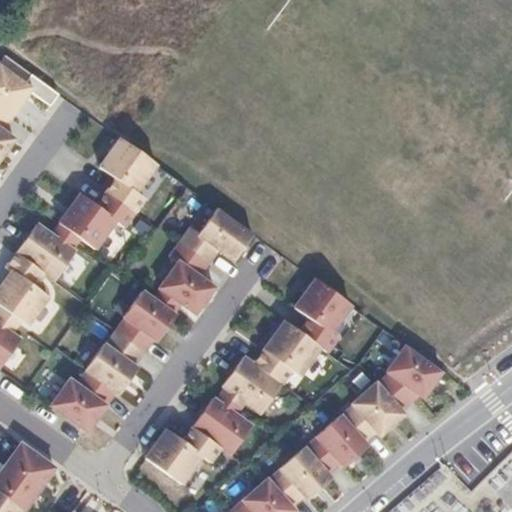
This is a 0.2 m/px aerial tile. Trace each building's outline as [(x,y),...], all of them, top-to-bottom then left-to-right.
[(0,64),(0,109),(11,117),(29,92),(48,106),(57,93),(31,74),(25,82),(0,64)] [(11,117),(0,109),(0,160),(15,140),(2,131),(11,117)] [(156,165),(118,138),(98,166),(114,178),(103,192),(132,213),(142,198),(135,193),(156,165)] [(122,227),(132,213),(103,192),(94,204),(78,193),(57,222),(95,250),(115,222),(122,227)] [(188,228),(178,242),(207,264),(217,250),(233,262),(252,235),(216,209),(198,235),(188,228)] [(54,282),(75,252),(34,223),(13,252),(54,282)] [(197,277),(207,264),(178,242),(167,257),(176,264),(158,289),(194,315),(213,289),(197,277)] [(39,277),(10,256),(3,267),(8,271),(0,282),(0,307),(26,327),(46,299),(31,288),(39,277)] [(328,335),(349,306),(313,280),(293,309),(308,320),(299,334),(318,348),(325,353),(335,340),(328,335)] [(123,319),(114,332),(143,353),(153,339),(156,342),(175,316),(139,292),(121,318),(123,319)] [(298,376),(318,348),(299,334),(283,322),(262,350),(252,343),(242,357),(269,377),(279,362),(298,376)] [(0,326),(0,350),(7,356),(18,340),(0,326)] [(83,370),(85,371),(115,392),(118,395),(137,369),(133,366),(143,353),(114,332),(103,346),(101,345),(83,370)] [(421,398),(439,373),(404,347),(385,372),(387,374),(375,385),(399,411),(417,396),(421,398)] [(269,377),(242,357),(221,386),(262,415),(283,387),(269,377)] [(68,379),(58,393),(95,420),(115,392),(85,371),(76,384),(68,379)] [(339,417),(362,443),(375,432),(378,436),(402,415),(399,411),(375,385),(374,383),(350,405),(351,406),(339,417)] [(58,393),(49,405),(86,432),(95,420),(58,393)] [(212,398),(191,428),(217,447),(232,457),(253,428),(212,398)] [(303,449),(326,475),(339,464),(342,468),(366,447),(362,443),(339,417),(338,416),(314,437),(315,438),(303,449)] [(217,447),(191,428),(181,441),(165,429),(145,457),(181,483),(201,455),(208,460),(217,447)] [(22,511),(53,468),(19,443),(0,469),(0,511),(18,511),(20,510),(22,511)] [(266,481),(290,507),(303,496),(306,500),(329,479),(326,475),(303,449),(302,448),(278,468),(279,469),(266,481)] [(290,507),(266,481),(265,480),(242,500),(243,501),(230,511),(291,511),(293,511),(290,507)]
